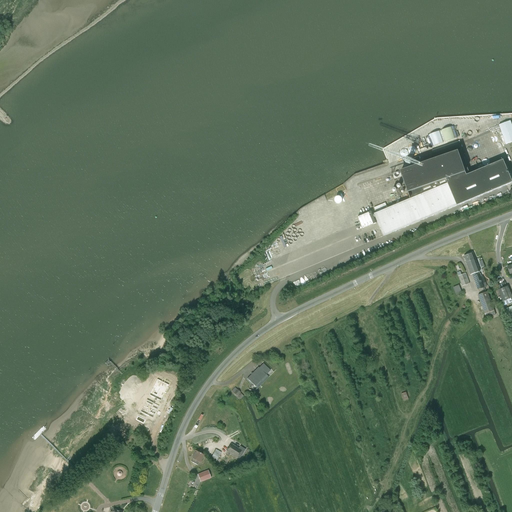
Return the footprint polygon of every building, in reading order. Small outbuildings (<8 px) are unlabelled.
[(506,144),(511,141),(511,125),(510,121),(499,125),(506,144)] [(434,157),(460,148),(458,141),(432,150),(434,157)] [(457,205),(511,182),(511,180),(503,160),(470,174),(461,150),(401,171),(408,192),(409,192),(411,198),(374,214),(383,236),(457,205)] [(385,203),(374,207),(376,212),(387,208),(385,203)] [(371,211),(358,217),(362,229),(376,223),(371,211)] [(473,253),(463,256),(470,275),(480,271),(473,253)] [(462,286),(469,283),(466,273),(459,276),(462,286)] [(477,290),(480,289),(484,288),(479,274),(473,276),(477,290)] [(459,285),(453,287),(456,295),(462,293),(459,285)] [(498,290),(503,302),(511,299),(506,287),(498,290)] [(494,310),(487,292),(478,295),(485,314),(486,314),(494,310)] [(258,367),(247,379),(255,386),(270,370),(263,363),(259,368),(258,367)] [(151,399),(144,413),(158,420),(166,404),(163,403),(165,398),(169,400),(175,385),(165,381),(156,401),(151,399)] [(239,449),(231,445),(227,451),(237,458),(241,451),(244,453),(245,450),(240,447),(239,449)] [(198,465),(203,455),(196,451),(192,457),(193,458),(191,462),(198,465)] [(201,482),(211,478),(208,470),(198,474),(201,482)]
